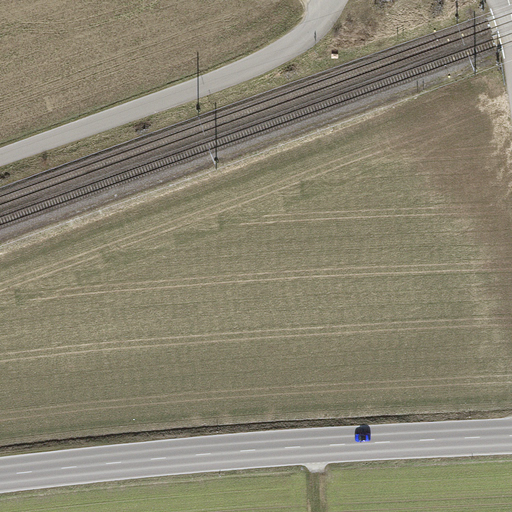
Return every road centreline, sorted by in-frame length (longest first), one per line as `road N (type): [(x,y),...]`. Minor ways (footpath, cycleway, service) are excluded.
road 1 (primary): [(511,435),(180,455),(0,476)]
road 2 (track): [(330,0),(308,33),(234,75),(0,160)]
